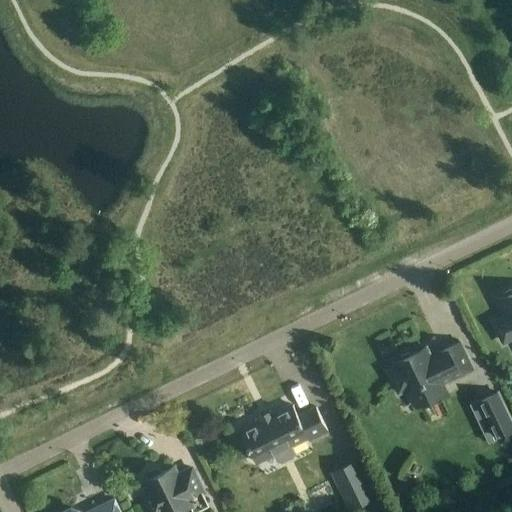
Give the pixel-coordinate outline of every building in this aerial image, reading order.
[(507,316),(501,319),(492,324),(500,343),(511,337),(511,292),(494,301),(494,302),(498,300),(507,316)] [(425,347),(411,354),(407,352),(400,356),(399,360),(394,362),(396,368),(388,372),(398,393),(406,389),(415,407),(446,392),(441,380),(449,376),(451,380),(472,369),(459,342),(438,352),(440,355),(431,359),(425,347)] [(511,431),(511,418),(498,390),(477,400),(496,439),(511,431)] [(293,405),(240,431),(255,462),(273,453),(277,461),(281,462),(292,457),(293,453),(290,445),(306,437),(308,440),(327,430),(316,407),(298,416),(293,405)] [(377,496),(358,458),(330,471),(349,510),(377,496)] [(177,511),(191,506),(193,511),(194,511),(208,505),(202,493),(203,492),(191,468),(177,475),(173,467),(162,472),(158,469),(154,468),(149,471),(147,475),(147,479),(145,481),(149,489),(142,492),(151,511),(177,511)] [(416,477),(403,472),(396,487),(409,493),(416,477)] [(63,511),(118,511),(113,501),(89,511),(82,511),(71,508),(64,511),(63,511)]
